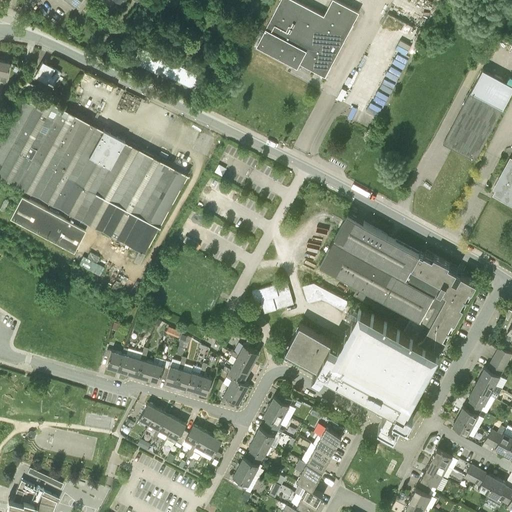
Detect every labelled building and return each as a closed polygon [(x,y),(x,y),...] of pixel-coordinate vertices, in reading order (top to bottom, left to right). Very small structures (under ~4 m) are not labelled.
[(331,0),(324,13),(298,0),(279,0),(257,44),(294,64),(299,62),(300,62),(325,75),(359,11),(339,0),(331,0)] [(244,10),(252,14),(256,6),(249,2),(244,10)] [(402,39),(398,48),(408,52),(412,44),(402,39)] [(209,80),(137,45),(128,63),(128,64),(130,60),(157,73),(156,73),(157,74),(158,71),(203,92),(201,96),(202,96),(209,80)] [(400,53),(395,62),(406,67),(410,58),(400,53)] [(9,61),(0,59),(0,72),(2,73),(0,81),(5,82),(9,61)] [(53,84),(60,71),(42,61),(35,74),(53,84)] [(389,75),(399,80),(404,71),(394,65),(389,75)] [(502,106),(503,107),(511,90),(511,82),(483,68),(444,143),(475,159),(502,106)] [(22,79),(17,88),(28,94),(33,85),(22,79)] [(383,88),(394,90),(397,81),(386,79),(383,88)] [(139,262),(145,252),(188,173),(124,139),(103,128),(39,94),(34,105),(21,98),(0,137),(0,162),(2,163),(0,167),(0,176),(25,190),(22,194),(10,217),(74,251),(86,228),(85,228),(88,223),(140,250),(135,260),(139,262)] [(375,101),(369,109),(379,116),(384,108),(375,101)] [(492,195),(493,195),(511,204),(511,158),(492,195)] [(348,212),(346,216),(340,227),(339,227),(320,263),(359,284),(354,293),(370,302),(372,298),(400,314),(395,325),(422,339),(446,293),(437,287),(435,291),(406,275),(419,251),(348,212)] [(424,253),(419,251),(406,275),(435,291),(437,287),(446,293),(422,339),(439,348),(441,344),(442,345),(451,329),(452,330),(452,329),(451,328),(468,298),(469,298),(470,297),(468,297),(477,281),(462,273),(461,275),(456,272),(459,267),(426,249),(424,253)] [(90,252),(87,256),(97,261),(99,257),(90,252)] [(276,283),(277,288),(289,285),(287,280),(276,283)] [(303,285),(304,291),(311,289),(316,288),(314,281),(303,285)] [(315,300),(322,298),(322,285),(314,281),(316,288),(311,289),(315,300)] [(273,295),(279,294),(277,288),(276,283),(270,285),(273,295)] [(270,285),(264,287),(267,297),(273,295),(270,285)] [(279,294),(284,292),(290,291),(289,285),(277,288),(279,294)] [(332,291),(322,285),(322,298),(327,301),(332,291)] [(261,299),(267,297),(264,287),(258,288),(261,299)] [(261,300),(261,299),(258,288),(252,290),(256,302),(261,300)] [(308,302),(315,300),(311,289),(304,291),(308,302)] [(288,305),(294,303),(290,291),(284,292),(288,305)] [(327,301),(333,304),(338,294),(332,291),(327,301)] [(282,306),(288,305),(284,292),(279,294),(282,306)] [(273,295),(275,302),(277,308),(282,306),(279,294),(273,295)] [(343,297),(338,294),(333,304),(338,307),(343,297)] [(275,302),(273,295),(267,297),(261,299),(261,300),(263,305),(275,302)] [(343,309),(348,300),(343,297),(338,307),(343,309)] [(263,305),(265,311),(277,308),(275,302),(263,305)] [(422,339),(395,325),(360,306),(339,344),(300,322),(286,349),(317,366),(312,375),(320,380),(325,370),(382,401),(375,413),(383,417),(379,424),(395,432),(397,429),(406,433),(419,410),(410,405),(440,349),(439,348),(422,339)] [(511,310),(507,308),(503,316),(508,319),(511,311),(511,310)] [(149,313),(142,309),(140,313),(144,315),(143,317),(146,318),(149,313)] [(119,330),(120,323),(114,321),(112,328),(119,330)] [(168,326),(165,332),(173,335),(178,337),(180,331),(176,329),(168,326)] [(244,343),(239,353),(254,361),(259,351),(249,345),(251,340),(247,338),(244,343)] [(128,371),(138,375),(147,346),(144,345),(142,351),(134,349),(128,371)] [(511,352),(499,345),(496,351),(509,358),(511,353),(511,352)] [(124,346),(122,352),(117,368),(128,371),(134,349),(128,347),(124,346)] [(138,375),(149,378),(154,361),(153,361),(145,359),(149,347),(147,346),(138,375)] [(107,365),(117,368),(122,352),(111,349),(111,350),(107,349),(106,354),(110,355),(107,365)] [(239,353),(233,350),(231,354),(236,356),(233,362),(249,371),(254,361),(239,353)] [(496,351),(493,357),(506,364),(509,358),(496,351)] [(166,381),(176,384),(185,355),(182,355),(179,366),(170,364),(171,361),(169,360),(164,377),(167,377),(166,381)] [(176,384),(187,387),(192,370),(183,368),(187,356),(185,355),(176,384)] [(161,376),(164,377),(169,360),(155,356),(153,361),(154,361),(149,378),(159,381),(161,376)] [(493,357),(490,362),(503,369),(504,369),(507,364),(506,364),(493,357)] [(187,387),(197,390),(206,362),(203,361),(201,367),(193,364),(192,370),(187,387)] [(208,362),(206,362),(197,390),(208,393),(212,376),(204,374),(208,362)] [(485,366),(480,375),(496,384),(503,369),(490,362),(487,367),(485,366)] [(223,369),(244,380),(249,371),(233,363),(231,368),(225,365),(223,369)] [(249,383),(228,372),(226,376),(232,378),(228,385),(244,393),(249,383)] [(480,375),(475,385),(490,393),(496,397),(501,388),(495,384),(496,384),(480,375)] [(244,393),(228,385),(224,393),(224,394),(221,400),(225,402),(228,397),(239,403),(244,393)] [(482,408),(490,393),(475,385),(469,395),(471,396),(469,401),(482,408)] [(269,405),(285,413),(293,398),(280,391),(277,396),(274,395),(269,405)] [(463,405),(458,415),(474,423),(479,426),(484,417),(479,414),(482,408),(469,401),(466,407),(463,405)] [(158,407),(148,402),(137,422),(140,424),(143,419),(149,422),(158,407)] [(268,417),(265,422),(279,429),(282,423),(286,426),(291,417),(285,413),(269,405),(264,415),(268,417)] [(151,433),(152,434),(150,437),(153,438),(167,412),(158,407),(149,422),(150,422),(146,428),(151,431),(151,433)] [(167,412),(153,438),(155,439),(161,428),(169,433),(177,418),(167,412)] [(453,425),(468,433),(474,423),(458,415),(453,425)] [(132,427),(135,421),(128,418),(125,423),(132,427)] [(169,433),(166,437),(176,442),(177,440),(180,442),(186,429),(184,428),(186,423),(177,418),(169,433)] [(326,426),(321,435),(337,444),(342,434),(340,433),(344,427),(327,418),(323,425),(326,426)] [(260,426),(255,435),(271,444),(276,447),(281,437),(276,434),(279,429),(265,422),(263,427),(260,426)] [(187,453),(189,454),(202,428),(193,423),(189,431),(186,429),(180,442),(182,443),(186,438),(193,442),(187,453)] [(497,430),(490,444),(505,452),(511,438),(511,435),(504,431),(507,426),(502,423),(497,430)] [(497,430),(491,427),(485,441),(490,444),(497,430)] [(212,433),(202,428),(189,454),(191,455),(197,444),(204,448),(212,433)] [(27,434),(28,437),(30,438),(33,438),(35,436),(35,433),(36,433),(34,429),(33,430),(30,430),(28,432),(27,434)] [(212,433),(204,448),(214,454),(214,453),(220,456),(222,452),(217,449),(222,439),(212,433)] [(252,447),(249,452),(263,459),(271,444),(255,435),(249,445),(252,447)] [(337,444),(321,435),(316,444),(332,452),(337,444)] [(147,448),(148,447),(151,442),(141,437),(138,443),(147,448)] [(311,453),(327,461),(332,452),(316,444),(311,453)] [(453,455),(437,447),(432,457),(447,465),(453,455)] [(175,454),(169,451),(166,458),(172,461),(175,454)] [(244,455),(238,465),(259,476),(260,477),(264,469),(261,467),(263,464),(261,462),(263,459),(249,452),(246,457),(244,455)] [(322,471),(327,461),(311,453),(306,462),(322,471)] [(447,465),(432,457),(427,466),(442,474),(447,465)] [(306,462),(301,471),(317,480),(322,471),(306,462)] [(464,476),(469,478),(476,465),(471,463),(464,476)] [(233,482),(251,491),(259,476),(238,465),(233,475),(236,477),(233,482)] [(474,481),(481,468),(476,465),(469,479),(474,481)] [(419,481),(431,488),(434,483),(436,484),(442,474),(427,466),(421,476),(419,481)] [(62,482),(29,467),(27,471),(60,487),(62,482)] [(481,468),(474,481),(479,484),(478,487),(488,492),(496,476),(481,468)] [(317,480),(301,471),(297,480),(307,486),(323,494),(313,488),(317,480)] [(285,476),(279,473),(276,480),(282,483),(285,476)] [(506,482),(496,476),(488,492),(484,498),(500,506),(503,500),(510,487),(505,484),(506,482)] [(53,511),(54,509),(56,504),(59,496),(21,478),(19,481),(18,485),(16,488),(15,492),(16,492),(21,494),(19,500),(7,497),(5,511),(53,511)] [(410,496),(426,504),(431,494),(428,493),(431,488),(419,481),(416,486),(410,496)] [(274,496),(280,485),(274,482),(268,493),(274,496)] [(307,486),(302,495),(318,503),(323,494),(307,486)] [(511,488),(510,487),(503,500),(511,504),(511,488)] [(242,499),(246,501),(251,493),(246,490),(242,499)] [(313,511),(318,503),(302,495),(297,504),(312,511),(313,511)] [(421,511),(426,504),(410,496),(405,506),(416,511),(421,511)]
